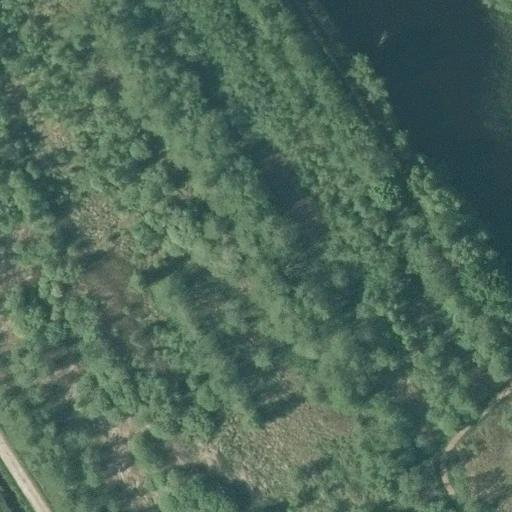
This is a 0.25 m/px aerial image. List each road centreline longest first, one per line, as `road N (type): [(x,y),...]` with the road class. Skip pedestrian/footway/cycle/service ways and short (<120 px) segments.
road 1 (track): [(511,336),(287,0)]
road 2 (track): [(461,511),(442,481),(440,452),(511,385)]
